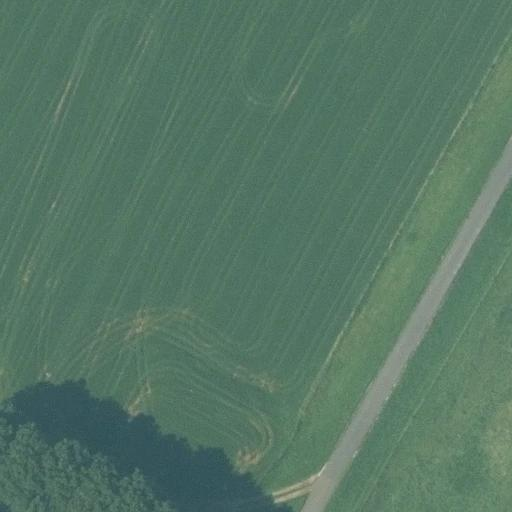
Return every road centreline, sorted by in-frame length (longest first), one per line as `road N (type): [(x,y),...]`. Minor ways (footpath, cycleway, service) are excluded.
road 1 (tertiary): [(309,511),(511,157)]
road 2 (track): [(511,238),(352,511)]
